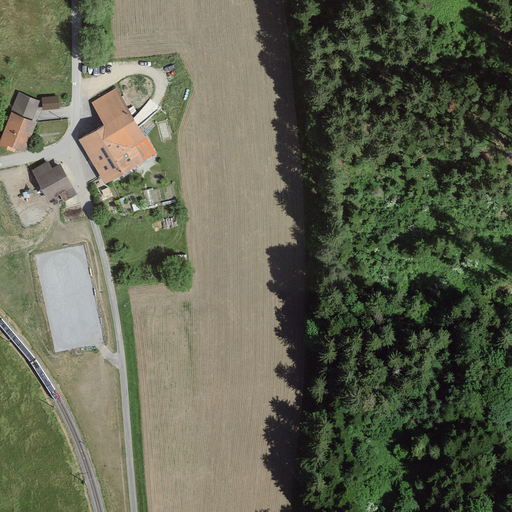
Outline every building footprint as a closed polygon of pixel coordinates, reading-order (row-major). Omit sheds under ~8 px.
[(154,154),(116,89),(93,102),(106,126),(81,140),(106,182),(154,154)] [(39,101),(19,93),(12,110),(32,118),(39,101)] [(58,96),(42,97),(43,110),(59,108),(58,96)] [(37,123),(13,112),(0,141),(0,143),(24,153),(37,123)] [(45,162),(31,170),(51,205),(73,192),(56,163),(49,167),(45,162)] [(84,244),(34,254),(53,351),(104,341),(84,244)]
